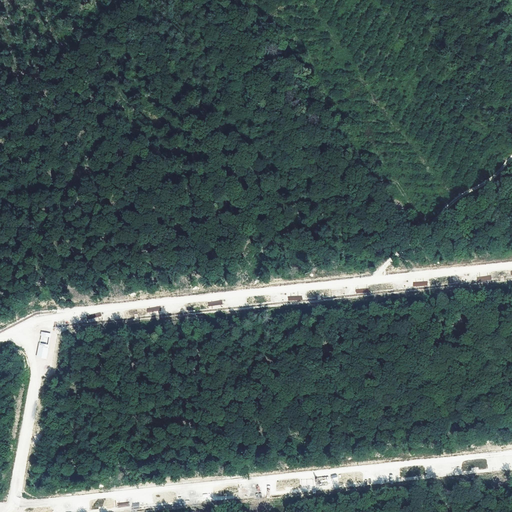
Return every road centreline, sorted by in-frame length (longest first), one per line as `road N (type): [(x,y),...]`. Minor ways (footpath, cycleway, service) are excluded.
road 1 (track): [(0,340),(45,318),(369,280),(480,171),(511,151)]
road 2 (track): [(50,511),(511,460)]
road 3 (track): [(18,331),(39,373),(10,511)]
road 4 (track): [(369,280),(511,266)]
